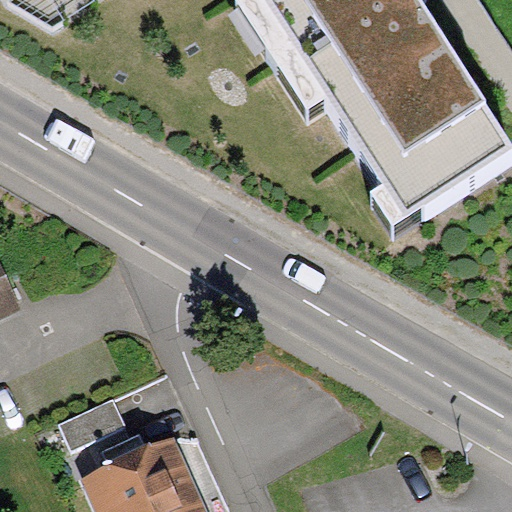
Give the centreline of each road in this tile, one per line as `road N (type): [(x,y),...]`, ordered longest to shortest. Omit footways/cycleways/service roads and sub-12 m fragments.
road 1 (primary): [(208,243),(511,424)]
road 2 (residential): [(208,243),(182,293),(179,332),(255,511)]
road 3 (primary): [(0,121),(208,243)]
